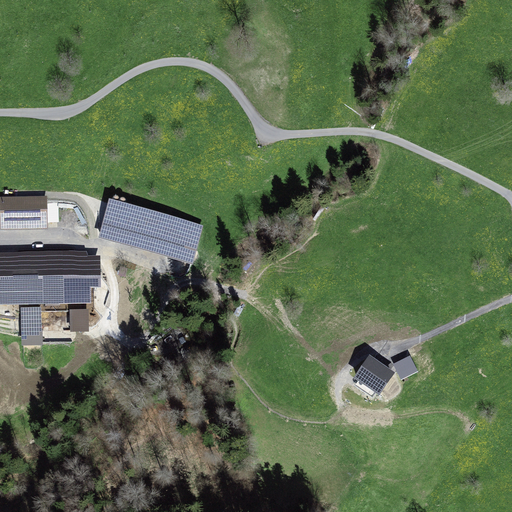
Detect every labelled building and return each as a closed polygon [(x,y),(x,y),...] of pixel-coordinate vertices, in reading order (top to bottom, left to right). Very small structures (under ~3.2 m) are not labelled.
[(49,196),(3,196),(3,227),(49,226),(49,196)] [(204,227),(110,201),(99,239),(193,265),(204,227)] [(64,260),(0,258),(0,300),(62,302),(64,260)] [(69,309),(70,331),(89,330),(89,308),(69,309)] [(46,313),(26,313),(25,334),(45,334),(46,313)] [(396,375),(367,357),(351,381),(381,399),(396,375)]
